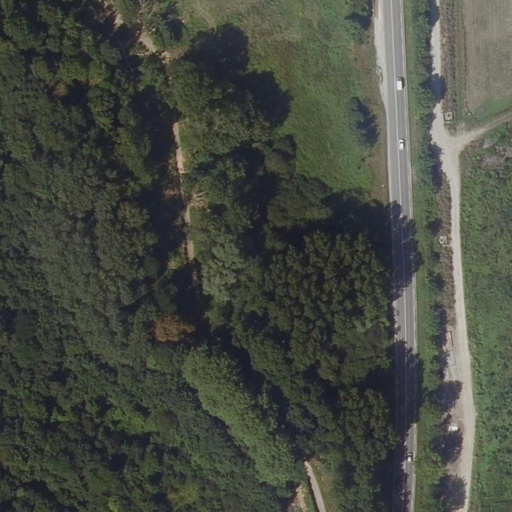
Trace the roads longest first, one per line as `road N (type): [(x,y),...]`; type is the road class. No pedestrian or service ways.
road 1 (secondary): [(391,0),(406,362),(403,511)]
road 2 (track): [(447,0),(452,511)]
